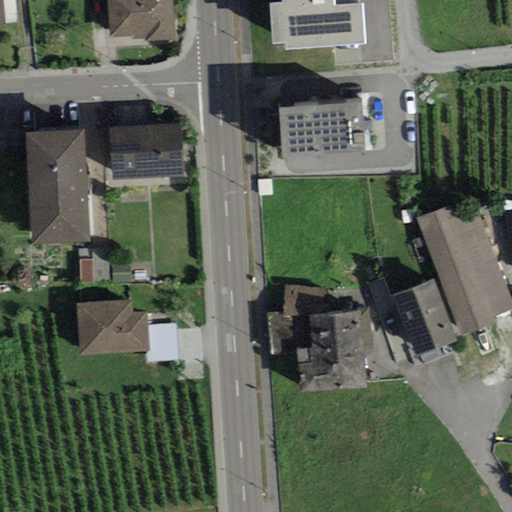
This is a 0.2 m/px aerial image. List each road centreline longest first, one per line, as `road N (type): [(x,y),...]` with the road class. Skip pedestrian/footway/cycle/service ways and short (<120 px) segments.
road 1 (tertiary): [(243,511),(215,84)]
road 2 (residential): [(0,92),(215,84)]
road 3 (residential): [(511,55),(405,66),(400,0)]
